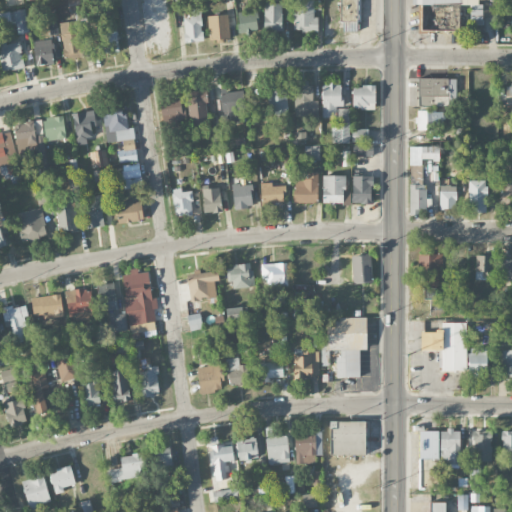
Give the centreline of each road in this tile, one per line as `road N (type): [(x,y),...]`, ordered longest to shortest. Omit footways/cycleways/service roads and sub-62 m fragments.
road 1 (residential): [(511,405),(255,410),(126,428),(0,459)]
road 2 (residential): [(200,511),(130,0)]
road 3 (residential): [(511,231),(243,237),(0,280)]
road 4 (residential): [(511,57),(213,65),(0,101)]
road 5 (tertiary): [(396,511),(396,0)]
